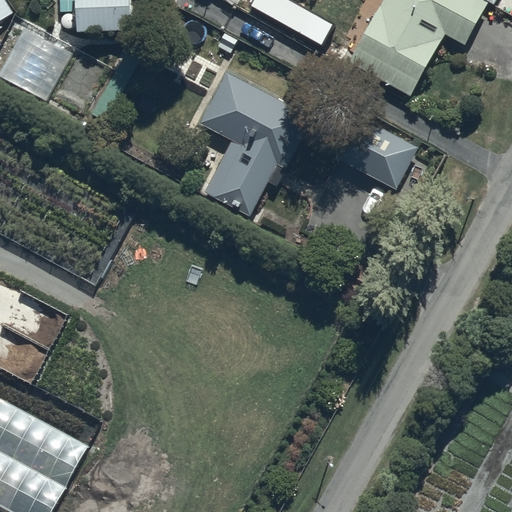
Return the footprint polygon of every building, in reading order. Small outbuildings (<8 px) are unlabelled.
[(0,0),(0,19),(13,11),(5,0),(0,0)] [(59,0),(60,9),(77,9),(78,25),(131,24),(131,0),(59,0)] [(379,0),(348,58),(412,92),(445,31),(464,41),(485,0),(493,0),(495,1),(495,0),(379,0)] [(0,75),(38,93),(50,68),(15,49),(19,41),(0,32),(0,75)] [(314,115),(228,68),(201,118),(231,135),(203,188),(249,213),(268,178),(277,183),(314,115)] [(396,185),(418,143),(361,114),(339,156),(396,185)]
